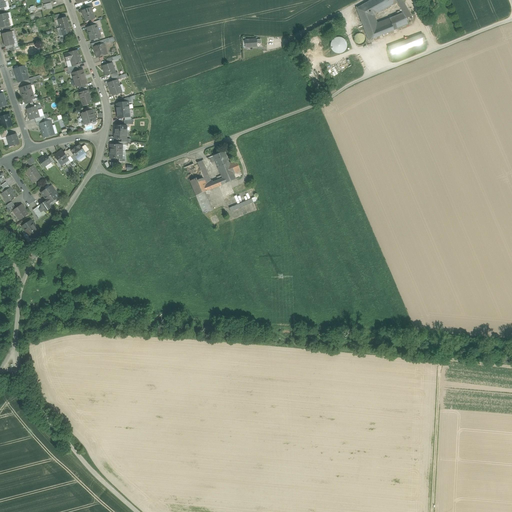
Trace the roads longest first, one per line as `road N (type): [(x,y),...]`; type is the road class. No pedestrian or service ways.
road 1 (unclassified): [(511,18),(127,176),(94,167)]
road 2 (unclassified): [(137,511),(60,438),(34,401),(14,337),(21,286)]
road 3 (track): [(511,366),(292,347),(265,322)]
road 4 (track): [(439,359),(432,511)]
road 5 (residential): [(102,138),(104,97),(66,0)]
